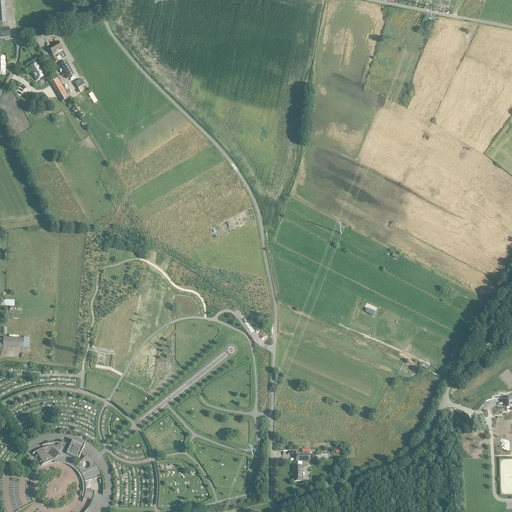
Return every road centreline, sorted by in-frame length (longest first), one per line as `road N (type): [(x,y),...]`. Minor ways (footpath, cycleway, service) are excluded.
road 1 (unclassified): [(271,510),(275,305),(255,205),(233,165),(126,53),(103,14)]
road 2 (unclassified): [(271,510),(397,462),(420,444),(511,257)]
road 3 (unclassified): [(0,93),(21,42),(103,14)]
road 4 (unclassified): [(511,27),(372,0)]
road 5 (track): [(168,252),(274,335)]
